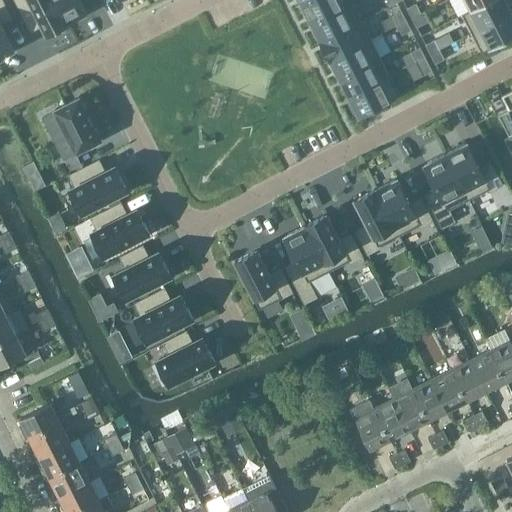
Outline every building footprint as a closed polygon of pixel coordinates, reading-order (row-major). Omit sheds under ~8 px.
[(0,0),(0,57),(15,50),(1,24),(12,18),(2,0),(0,0)] [(47,34),(50,33),(52,36),(67,28),(65,25),(67,24),(54,0),(15,0),(22,13),(33,8),(47,34)] [(54,0),(67,24),(68,24),(68,23),(87,13),(80,0),(54,0)] [(351,0),(313,0),(304,5),(313,23),(344,7),(353,3),(351,0)] [(511,12),(505,0),(492,0),(471,11),(471,10),(462,14),(472,33),(511,12)] [(465,0),(471,10),(471,11),(492,0),(465,0)] [(344,7),(313,23),(322,41),(321,41),(321,42),(362,21),(353,3),(344,7)] [(422,13),(417,4),(407,8),(412,18),(422,13)] [(407,21),(402,11),(393,16),(398,26),(407,21)] [(430,21),(425,11),(422,13),(412,18),(417,28),(430,21)] [(511,38),(511,12),(472,33),(482,53),(511,38)] [(362,21),(321,42),(331,60),(371,39),(362,21)] [(407,21),(398,26),(403,35),(412,31),(407,21)] [(373,62),(381,58),(371,39),(331,60),(331,61),(332,60),(341,78),(372,61),(373,62)] [(440,50),(435,40),(426,45),(431,54),(440,50)] [(412,52),(416,62),(426,57),(421,48),(412,52)] [(431,54),(436,64),(445,60),(440,50),(431,54)] [(416,62),(424,76),(433,71),(426,57),(416,62)] [(372,61),(341,78),(350,96),(382,80),(381,79),(373,62),(372,61)] [(382,80),(350,96),(360,116),(400,95),(390,75),(381,79),(382,80)] [(510,112),(500,117),(510,136),(511,135),(511,90),(502,96),(510,112)] [(67,133),(55,140),(65,159),(76,153),(102,140),(93,123),(94,122),(90,114),(89,115),(80,97),(55,110),(67,133)] [(490,190),(491,192),(503,185),(492,162),(481,168),(468,143),(446,154),(470,200),(490,190)] [(76,153),(65,159),(71,170),(82,164),(76,153)] [(425,165),(438,190),(427,196),(443,228),(455,221),(449,210),(470,200),(446,154),(425,165)] [(84,213),(128,191),(116,166),(106,172),(100,160),(70,175),(76,187),(71,189),(84,213)] [(400,236),(420,225),(421,227),(433,221),(422,198),(411,204),(398,179),(376,190),(400,236)] [(380,246),(400,236),(376,190),(355,200),(368,226),(357,231),(368,254),(381,248),(380,246)] [(137,209),(127,214),(122,203),(92,218),(98,229),(93,232),(105,256),(150,234),(137,209)] [(328,214),(306,225),(330,271),(350,261),(351,263),(363,257),(352,234),(341,240),(328,214)] [(285,236),(298,262),(287,267),(305,304),(318,297),(310,282),(330,271),(306,225),(285,236)] [(0,241),(2,245),(13,240),(9,232),(0,236),(0,241)] [(13,240),(2,245),(6,253),(17,248),(13,240)] [(144,246),(121,257),(127,268),(115,275),(127,299),(172,276),(159,252),(149,257),(144,246)] [(258,250),(235,261),(260,309),(293,293),(282,270),(270,276),(258,250)] [(440,261),(431,265),(436,274),(444,270),(440,261)] [(21,284),(33,278),(29,270),(17,276),(21,284)] [(33,278),(21,284),(25,292),(37,286),(33,278)] [(171,300),(165,288),(136,303),(142,315),(137,317),(149,342),(193,319),(181,295),(171,300)] [(342,297),(323,306),(329,319),(348,310),(342,297)] [(40,323),(52,317),(48,309),(36,314),(40,323)] [(27,329),(18,310),(7,315),(0,318),(0,342),(17,335),(27,329)] [(52,317),(40,323),(44,331),(56,325),(52,317)] [(171,354),(159,360),(171,384),(215,362),(203,337),(193,343),(187,331),(165,343),(171,354)] [(17,335),(0,342),(0,367),(27,355),(17,335)] [(491,350),(506,381),(511,377),(511,342),(510,340),(491,350)] [(128,345),(116,351),(122,363),(133,357),(128,345)] [(487,391),(506,381),(491,350),(471,360),(487,391)] [(38,352),(27,357),(33,367),(43,362),(38,352)] [(487,391),(471,360),(452,369),(468,400),(487,391)] [(433,379),(448,410),(468,400),(452,369),(433,379)] [(79,372),(68,377),(74,388),(84,383),(79,372)] [(413,389),(429,420),(448,410),(433,379),(413,389)] [(429,420),(413,389),(409,380),(390,389),(394,398),(410,429),(429,420)] [(85,411),(96,405),(92,397),(81,403),(85,411)] [(394,398),(375,408),(390,439),(410,429),(394,398)] [(51,403),(20,418),(30,438),(61,423),(51,403)] [(239,418),(232,404),(216,413),(223,427),(239,418)] [(96,405),(85,411),(89,419),(100,413),(96,405)] [(370,449),(390,439),(375,408),(355,418),(370,449)] [(475,414),(480,426),(488,422),(483,411),(475,414)] [(480,426),(475,414),(467,418),(473,430),(480,426)] [(70,442),(61,423),(30,438),(40,458),(70,442)] [(189,427),(170,436),(178,453),(186,449),(196,444),(189,427)] [(436,434),(442,445),(450,441),(444,430),(436,434)] [(150,432),(145,434),(149,442),(153,440),(150,432)] [(109,447),(120,442),(116,433),(105,439),(109,447)] [(442,445),(436,434),(428,438),(434,449),(442,445)] [(169,437),(156,444),(162,457),(175,450),(169,437)] [(40,458),(50,477),(80,462),(70,442),(40,458)] [(120,442),(109,447),(113,455),(124,450),(120,442)] [(134,449),(141,463),(153,457),(146,443),(134,449)] [(196,444),(186,449),(190,457),(200,452),(196,444)] [(397,453),(403,465),(411,461),(405,449),(397,453)] [(403,465),(397,453),(390,457),(395,469),(403,465)] [(90,481),(80,462),(50,477),(59,496),(90,481)] [(128,486),(140,480),(136,472),(124,478),(128,486)] [(270,475),(243,489),(249,500),(254,511),(279,511),(279,510),(286,506),(270,475)] [(496,490),(507,484),(503,477),(492,482),(496,490)] [(140,480),(128,486),(132,494),(144,488),(140,480)] [(67,511),(76,511),(99,500),(90,481),(59,496),(67,511)] [(507,484),(496,490),(499,498),(511,492),(507,484)] [(254,511),(249,500),(243,489),(224,499),(229,509),(230,511),(254,511)] [(146,491),(135,497),(139,505),(150,500),(146,491)] [(105,511),(113,507),(107,496),(99,500),(76,511),(105,511)] [(2,511),(12,511),(16,510),(12,502),(0,508),(2,511)]
